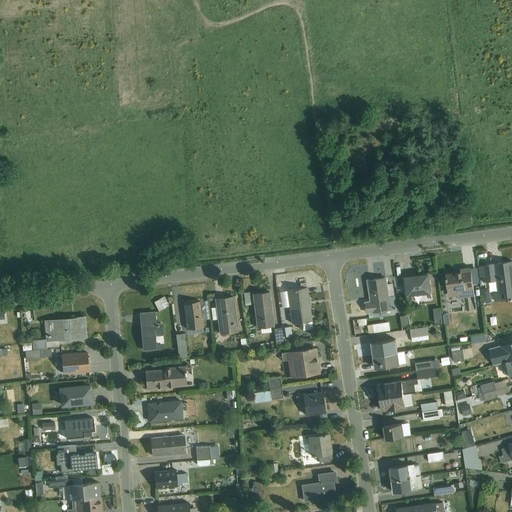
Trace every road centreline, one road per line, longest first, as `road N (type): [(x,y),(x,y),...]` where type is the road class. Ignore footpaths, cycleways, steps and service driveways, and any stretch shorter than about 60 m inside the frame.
road 1 (unknown): [(340,256),(300,13),(279,2),(205,26),(196,0)]
road 2 (residential): [(368,511),(330,258)]
road 3 (residential): [(129,511),(108,287)]
road 4 (residential): [(108,287),(330,258)]
road 5 (residential): [(330,258),(511,234)]
